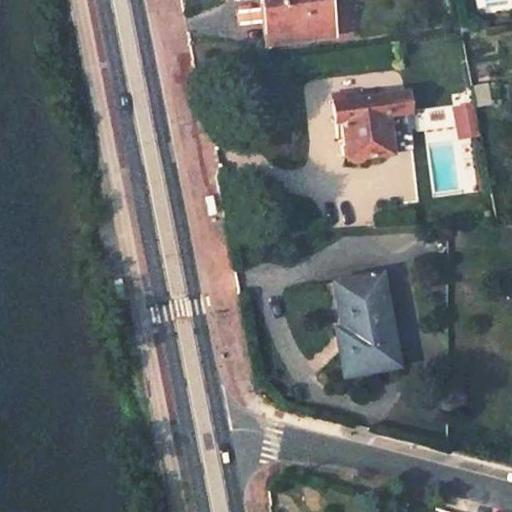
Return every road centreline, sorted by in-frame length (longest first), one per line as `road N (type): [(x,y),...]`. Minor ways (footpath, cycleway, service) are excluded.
road 1 (primary): [(207,435),(120,0)]
road 2 (tertiary): [(207,435),(248,432),(511,498)]
